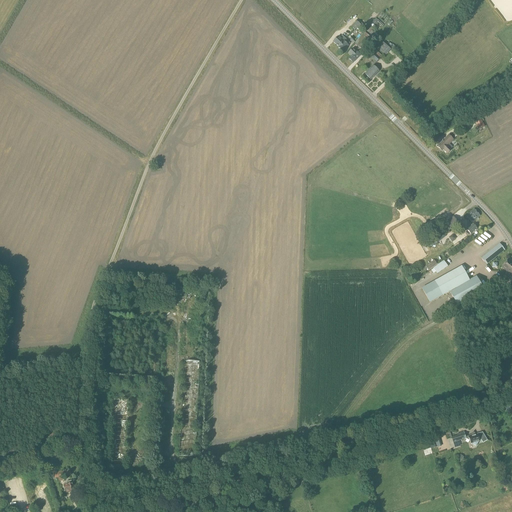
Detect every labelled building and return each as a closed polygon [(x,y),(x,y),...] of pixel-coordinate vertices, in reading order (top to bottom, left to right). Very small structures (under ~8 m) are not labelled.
[(361,22),(360,23),(359,24),(357,21),(352,27),(355,30),(357,28),(358,29),(359,30),(364,25),(361,22)] [(365,31),(354,43),(360,48),(370,36),(365,31)] [(340,38),(338,36),(333,42),(338,47),(345,39),(342,35),(340,38)] [(349,43),(345,39),(338,47),(342,51),(348,45),(349,43)] [(390,49),(384,44),(383,43),(378,48),(385,55),(386,53),(390,49)] [(358,57),(360,55),(353,48),(349,52),(352,55),(349,58),(353,62),(358,57)] [(370,57),(374,60),(377,63),(382,56),(376,50),(370,57)] [(379,71),(376,68),(373,65),(365,74),(370,80),(379,71)] [(449,144),(445,140),(443,141),(437,147),(441,151),(443,150),(447,154),(451,150),(447,146),(447,145),(449,144)] [(472,223),(480,216),(474,210),(466,216),(472,223)] [(453,216),(443,224),(449,231),(458,223),(453,216)] [(471,234),(477,229),(473,224),(467,230),(471,234)] [(445,236),(442,233),(441,232),(433,238),(437,243),(439,241),(445,236)] [(499,244),(482,259),(487,265),(504,250),(499,244)] [(511,261),(509,259),(502,267),(511,276),(511,261)] [(425,266),(429,271),(437,264),(434,260),(425,266)] [(433,268),(437,274),(448,266),(444,261),(433,268)] [(469,281),(461,267),(435,282),(422,289),(430,303),(443,296),(450,292),(469,281)] [(469,281),(450,292),(458,306),(484,291),(476,277),(469,281)] [(466,439),(467,439),(470,441),(471,444),(472,444),(476,446),(478,442),(479,441),(479,440),(481,440),(483,443),(487,440),(482,432),(479,433),(479,434),(478,434),(476,435),(474,432),(474,431),(473,432),(472,433),(471,434),(470,435),(469,435),(468,436),(467,436),(466,437),(465,437),(465,436),(461,437),(461,435),(452,438),(453,443),(466,439)] [(57,451),(45,455),(46,459),(58,456),(57,451)] [(67,485),(64,485),(66,491),(69,491),(69,492),(74,491),(72,483),(71,481),(66,482),(67,485)]
